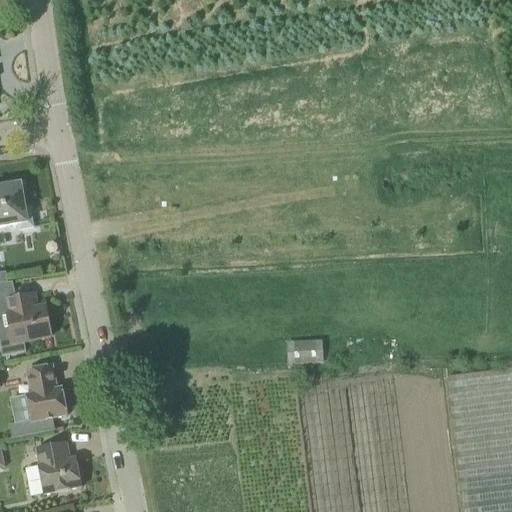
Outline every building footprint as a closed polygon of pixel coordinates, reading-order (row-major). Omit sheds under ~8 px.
[(0,229),(17,226),(18,231),(34,229),(30,209),(25,210),(21,185),(0,188),(0,285),(8,284),(6,274),(0,274),(0,229)] [(34,296),(5,301),(0,302),(0,347),(2,358),(26,354),(24,343),(51,338),(48,320),(42,321),(40,309),(37,310),(34,296)] [(322,364),(321,346),(289,347),(289,365),(322,364)] [(57,391),(52,368),(26,373),(31,396),(26,397),(25,398),(30,422),(9,426),(12,441),(55,432),(53,420),(67,418),(62,390),(57,391)] [(511,511),(511,370),(447,379),(463,511),(511,511)] [(44,497),(81,489),(77,467),(71,468),(67,445),(36,451),(39,467),(38,467),(44,497)]
